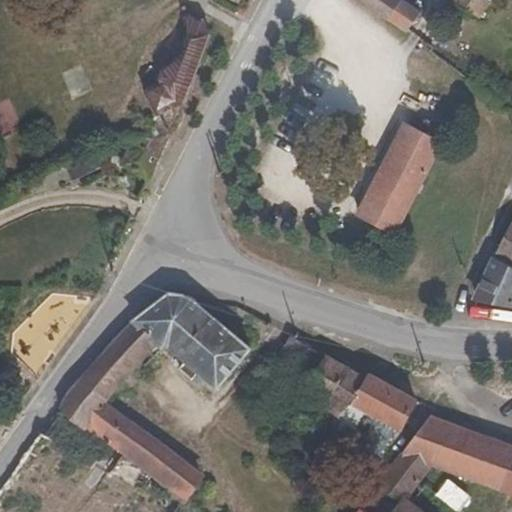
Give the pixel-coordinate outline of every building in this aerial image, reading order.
[(359,0),(405,33),(419,10),(405,0),(359,0)] [(480,18),(490,0),(450,0),(468,10),(480,18)] [(197,19),(192,16),(189,9),(184,12),(188,34),(185,46),(181,53),(168,67),(157,70),(161,80),(144,87),(159,116),(187,103),(212,33),(205,19),(197,19)] [(11,99),(0,103),(0,139),(24,130),(11,99)] [(128,145),(134,147),(126,168),(149,178),(171,137),(159,116),(114,136),(128,145)] [(394,231),(448,128),(426,118),(419,130),(405,123),(357,212),(394,231)] [(126,168),(134,147),(128,145),(121,165),(126,168)] [(98,168),(88,149),(65,161),(74,180),(98,168)] [(511,219),(494,258),(511,266),(511,219)] [(511,266),(494,258),(475,298),(511,304),(511,266)] [(218,389),(252,350),(190,298),(170,294),(132,323),(115,340),(61,411),(87,431),(185,505),(205,480),(104,404),(158,345),(163,350),(167,346),(218,389)] [(364,413),(403,432),(419,402),(369,374),(366,378),(343,365),(289,335),(273,366),(315,391),(329,399),(324,407),(354,431),(364,413)] [(299,415),(313,424),(315,421),(324,407),(329,399),(315,391),(299,415)] [(348,448),(360,435),(354,431),(324,407),(315,421),(348,448)] [(71,452),(87,431),(61,411),(43,434),(71,452)] [(466,430),(430,416),(399,455),(432,468),(450,473),(466,430)] [(466,430),(450,473),(503,493),(511,468),(511,446),(490,439),(466,430)] [(76,455),(157,511),(180,511),(185,505),(87,431),(71,452),(76,455)] [(32,511),(76,455),(71,452),(43,434),(0,492),(0,511),(32,511)] [(378,452),(363,473),(379,484),(393,462),(378,452)] [(422,511),(408,501),(432,468),(399,455),(393,462),(379,484),(399,501),(391,511),(422,511)] [(511,468),(503,493),(511,496),(511,468)] [(357,511),(391,511),(399,501),(379,484),(357,511)]
